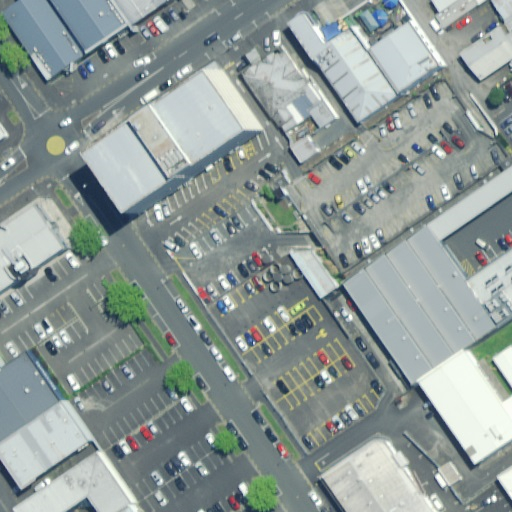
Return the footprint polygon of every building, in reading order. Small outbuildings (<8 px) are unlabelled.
[(24,0),(5,13),(51,80),(94,51),(59,0),(24,0)] [(119,0),(59,0),(94,51),(95,52),(137,24),(119,0)] [(119,0),(137,24),(171,0),(119,0)] [(343,17),(331,0),(326,0),(313,9),(326,28),(343,17)] [(511,0),(437,0),(445,11),(438,16),(446,28),(488,0),(495,0),(510,22),(457,58),(474,82),(503,63),(511,74),(511,73),(511,0)] [(411,22),(363,55),(348,32),(324,48),(301,13),(286,22),(355,126),(368,118),(389,103),(442,67),(411,22)] [(255,48),(243,56),(248,63),(237,70),(301,162),(314,152),(305,138),(335,118),(307,76),(297,82),(273,46),(260,55),(255,48)] [(269,131),(221,61),(87,151),(135,222),(269,131)] [(0,140),(9,135),(0,122),(0,140)] [(511,191),(511,166),(341,284),(412,386),(511,317),(511,295),(481,316),(433,246),(511,191)] [(33,206),(0,228),(0,292),(63,250),(33,206)] [(339,288),(308,242),(291,254),(322,300),(339,288)] [(0,363),(0,443),(63,402),(26,348),(1,364),(0,363)] [(63,402),(0,443),(0,459),(22,492),(91,445),(63,402)] [(432,511),(375,434),(316,477),(341,511),(432,511)] [(96,452),(13,510),(14,511),(71,511),(85,503),(91,511),(124,511),(134,506),(96,452)] [(511,469),(500,478),(511,496),(511,469)]
